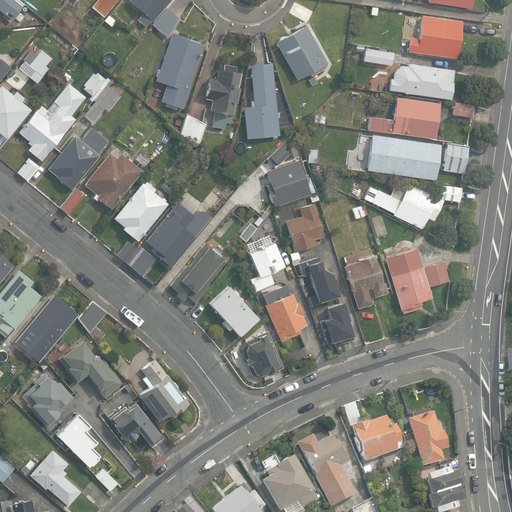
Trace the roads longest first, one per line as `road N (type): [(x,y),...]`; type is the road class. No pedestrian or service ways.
road 1 (residential): [(240,425),(191,357),(0,190)]
road 2 (residential): [(240,425),(417,354),(484,349)]
road 3 (secondary): [(484,349),(511,130)]
road 4 (secondary): [(495,511),(484,349)]
road 5 (residential): [(135,511),(240,425)]
